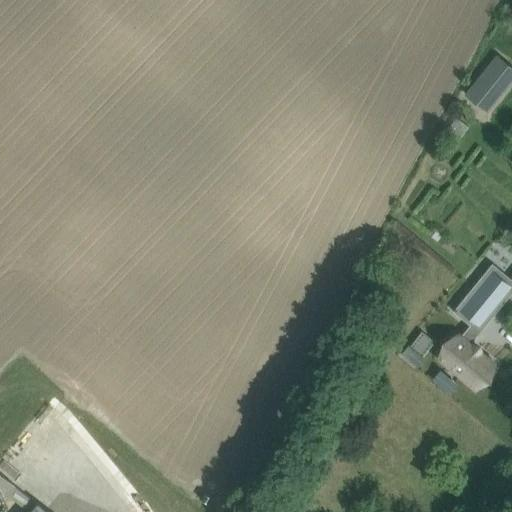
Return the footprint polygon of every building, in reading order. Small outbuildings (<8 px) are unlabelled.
[(511,66),(496,54),(464,94),(488,113),(511,82),(511,66)] [(511,277),(511,279),(492,263),(473,287),(500,308),(511,292),(511,277)] [(500,308),(473,287),(453,311),(470,325),(460,336),(459,334),(446,344),(439,359),(475,387),(488,377),(494,363),(471,344),(500,308)] [(411,346),(402,356),(414,365),(415,365),(422,355),(434,342),(422,332),(411,346)] [(0,503),(15,486),(0,473),(0,503)] [(48,511),(15,486),(8,495),(29,511),(48,511)]
